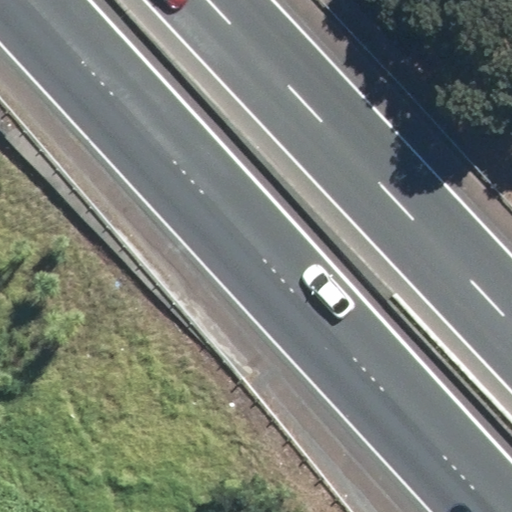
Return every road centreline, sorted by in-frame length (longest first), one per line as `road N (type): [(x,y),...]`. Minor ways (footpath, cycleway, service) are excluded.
road 1 (motorway): [(503,511),(31,0)]
road 2 (motorway): [(207,0),(511,325)]
